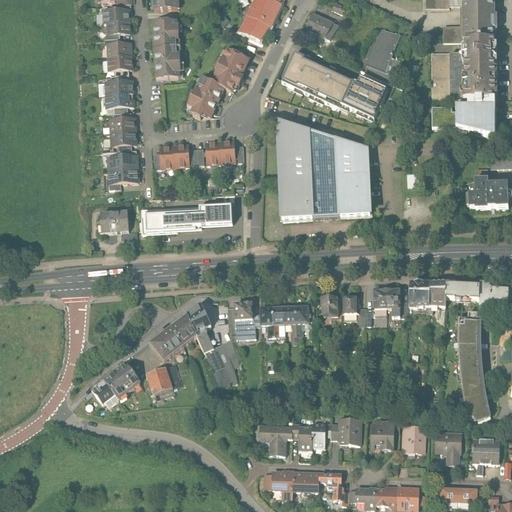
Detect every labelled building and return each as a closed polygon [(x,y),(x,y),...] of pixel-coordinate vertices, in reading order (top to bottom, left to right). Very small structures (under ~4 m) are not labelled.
[(119,12),(130,11),(128,0),(98,0),(99,13),(119,12)] [(181,22),(179,0),(151,0),(153,24),(181,22)] [(290,0),(262,0),(239,50),(262,61),(270,44),(273,46),(284,21),(281,20),(290,0)] [(445,64),(465,64),(497,64),(497,51),(499,51),(499,36),(497,36),(497,9),(478,8),(478,0),(427,0),(428,26),(451,26),(451,24),(461,24),(462,44),(445,44),(445,64)] [(344,20),(337,17),(334,25),(344,30),(346,24),(343,22),(344,20)] [(104,37),(107,37),(133,36),(132,22),(120,22),(115,22),(103,23),(104,37)] [(231,34),(224,27),(218,32),(225,39),(231,34)] [(336,38),(315,29),(305,53),(325,62),(336,38)] [(156,66),(182,64),(180,34),(154,35),(156,66)] [(107,37),(108,51),(122,50),(134,50),(133,36),(107,37)] [(384,48),(366,92),(391,103),(394,96),(401,99),(407,83),(394,78),(403,56),(384,48)] [(108,61),(109,75),(135,73),(134,59),(123,60),(108,61)] [(182,64),(156,66),(158,97),(184,95),(182,64)] [(452,76),(453,93),(466,93),(497,92),(497,86),(497,71),(497,64),(465,64),(465,69),(465,76),(452,76)] [(254,79),(228,68),(213,101),(231,109),(239,112),(254,79)] [(298,72),(285,101),(342,126),(344,123),(378,139),(391,110),(377,103),(364,97),(361,103),(335,91),(311,81),(307,79),(308,76),(298,72)] [(110,89),(117,89),(131,88),(136,88),(135,73),(109,75),(110,89)] [(453,93),(452,76),(452,75),(443,75),(435,75),(436,123),(453,123),(453,93)] [(497,103),(497,92),(466,93),(453,93),(453,123),(457,124),(466,124),(498,123),(498,120),(497,103)] [(106,99),(107,113),(136,112),(135,97),(131,98),(114,99),(106,99)] [(213,101),(203,97),(189,130),(216,142),(231,109),(213,101)] [(108,127),(117,127),(131,126),(137,125),(136,112),(107,113),(108,127)] [(498,132),(498,123),(466,124),(457,124),(458,137),(458,151),(458,154),(498,163),(498,132)] [(458,151),(458,137),(454,137),(454,131),(433,132),(434,152),(458,151)] [(112,151),(139,149),(138,135),(135,136),(116,137),(111,137),(112,151)] [(371,172),(278,142),(283,244),(375,240),(371,172)] [(134,164),(140,164),(139,149),(112,151),(113,165),(120,165),(134,164)] [(225,161),(210,162),(211,168),(211,185),(226,184),(225,161)] [(225,161),(226,184),(239,184),(238,167),(238,161),(225,161)] [(192,169),(192,163),(177,164),(178,186),(193,186),(192,169)] [(164,187),(178,186),(177,164),(163,164),(164,171),(164,187)] [(247,166),(238,167),(239,184),(248,183),(247,166)] [(211,185),(211,168),(192,169),(193,186),(211,185)] [(164,187),(164,171),(156,171),(157,187),(164,187)] [(126,174),(110,175),(111,190),(142,188),(141,174),(139,174),(126,174)] [(511,182),(483,183),(483,193),(511,191),(511,182)] [(142,188),(111,190),(111,202),(123,201),(142,200),(142,188)] [(510,209),(491,210),(490,203),(478,203),(478,218),(472,218),(473,231),(479,230),(479,232),(499,231),(499,232),(511,232),(510,209)] [(236,221),(145,227),(146,253),(150,253),(164,253),(237,248),(236,221)] [(132,238),(132,231),(102,233),(103,251),(133,249),(132,238)] [(432,330),(434,306),(426,306),(424,305),(419,305),(418,307),(413,307),(413,324),(412,330),(421,331),(421,329),(432,330)] [(440,306),(434,306),(432,330),(436,330),(448,331),(449,322),(450,306),(440,306)] [(482,324),(483,307),(450,306),(449,322),(482,324)] [(492,328),(492,311),(493,306),(486,306),(483,306),(483,307),(482,324),(481,336),(485,336),(491,336),(492,328)] [(492,311),(492,328),(511,329),(511,312),(492,311)] [(402,313),(390,314),(390,332),(395,331),(403,331),(402,324),(402,313)] [(388,332),(390,332),(390,314),(377,314),(378,332),(388,332)] [(341,339),(341,321),(339,321),(338,319),(328,319),(327,321),(325,321),(325,331),(327,331),(327,339),(341,339)] [(346,321),(346,337),(360,337),(362,337),(362,332),(362,320),(360,320),(358,319),(356,319),(354,320),(346,321)] [(412,340),(412,330),(413,324),(402,324),(403,331),(403,340),(412,340)] [(238,327),(239,330),(239,343),(240,343),(240,362),(260,361),(259,348),(259,337),(256,337),(256,326),(254,325),(249,325),(248,327),(238,327)] [(205,326),(192,336),(201,356),(202,359),(210,355),(210,354),(206,351),(214,347),(205,326)] [(288,331),(289,348),(295,347),(300,347),(300,330),(288,331)] [(300,330),(300,347),(305,347),(312,347),(312,330),(300,330)] [(277,348),(276,331),(264,332),(265,337),(265,348),(272,348),(277,348)] [(276,331),(277,348),(282,348),(289,348),(288,331),(276,331)] [(369,332),(362,332),(362,337),(360,337),(360,349),(369,349),(369,348),(369,332)] [(192,336),(174,349),(187,366),(201,356),(192,336)] [(461,372),(483,372),(483,367),(483,360),(483,351),(484,337),(471,337),(471,343),(462,342),(461,356),(461,368),(461,372)] [(168,381),(187,366),(174,349),(155,364),(168,381)] [(209,374),(217,371),(210,355),(202,359),(209,374)] [(227,366),(232,378),(240,375),(237,363),(236,362),(227,366)] [(217,371),(209,374),(225,411),(241,404),(237,389),(232,378),(227,366),(217,371)] [(463,398),(485,395),(484,382),(483,372),(461,372),(462,385),(463,398)] [(232,378),(237,389),(243,387),(240,375),(232,378)] [(113,396),(108,400),(119,414),(123,419),(144,402),(130,383),(113,396)] [(179,385),(169,388),(176,409),(186,406),(179,385)] [(169,388),(151,395),(158,416),(176,409),(169,388)] [(485,395),(463,398),(465,414),(467,427),(489,423),(487,411),(486,402),(485,395)] [(119,415),(108,400),(96,410),(107,424),(109,422),(113,426),(123,419),(119,414),(119,415)] [(489,423),(467,427),(471,444),(480,442),(481,447),(493,442),(490,430),(489,423)] [(342,471),(364,473),(366,446),(343,444),(343,448),(342,465),(342,471)] [(398,476),(398,446),(374,446),(374,476),(398,476)] [(342,465),(343,448),(336,447),(335,464),(342,465)] [(316,478),(316,472),(316,449),(296,448),(296,451),(296,465),(302,465),(301,478),(316,478)] [(296,451),(263,449),(263,469),(273,469),(273,481),(290,482),(291,465),(296,465),(296,451)] [(330,449),(316,449),(316,472),(329,472),(330,449)] [(429,478),(429,453),(405,452),(404,477),(429,478)] [(462,492),(462,480),(465,480),(465,460),(438,459),(437,480),(450,480),(449,492),(462,492)] [(472,489),(488,490),(488,466),(474,465),(472,489)] [(502,467),(488,466),(488,490),(500,491),(502,467)] [(297,511),(298,496),(275,496),(275,499),(274,511),(297,511)] [(322,497),(298,496),(297,511),(321,511),(322,508),(322,497)] [(345,497),(322,497),(322,508),(345,509),(345,497)] [(265,511),(274,511),(275,499),(266,499),(265,511)]
